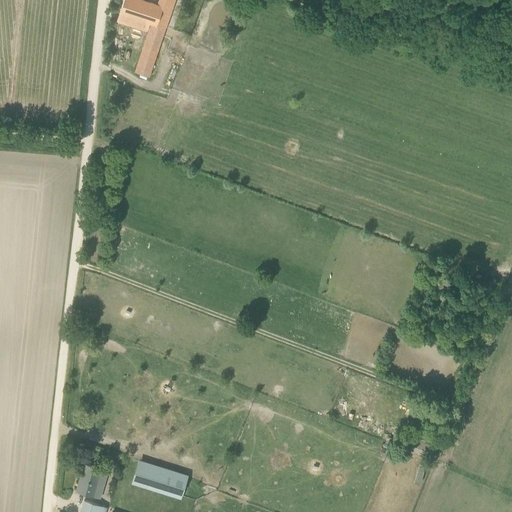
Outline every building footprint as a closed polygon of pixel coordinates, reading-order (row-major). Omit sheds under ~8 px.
[(151,22),(166,27),(174,0),(159,0),(158,5),(142,0),(123,0),(117,20),(147,30),(150,22),(151,22)] [(149,75),(166,27),(151,22),(135,71),(149,75)] [(404,447),(431,457),(435,444),(408,434),(404,447)] [(182,497),(189,472),(138,458),(131,483),(182,497)] [(104,484),(98,482),(102,468),(85,463),(82,472),(84,472),(78,490),(94,495),(94,494),(100,496),(104,484)] [(103,511),(106,506),(94,503),(85,500),(80,511),(103,511)]
